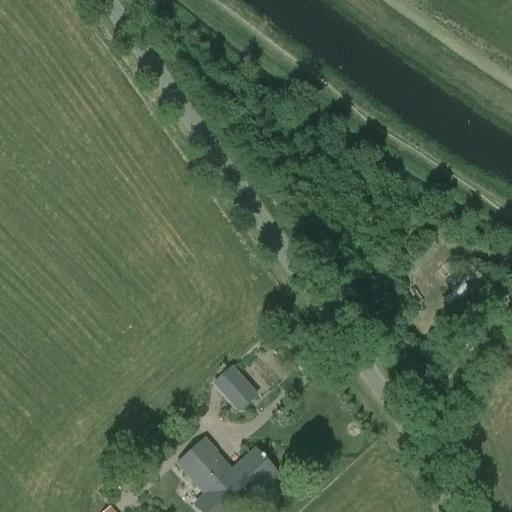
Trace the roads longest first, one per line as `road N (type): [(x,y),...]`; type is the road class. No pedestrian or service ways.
road 1 (unclassified): [(454,511),(402,419),(108,0)]
road 2 (track): [(511,291),(402,419)]
